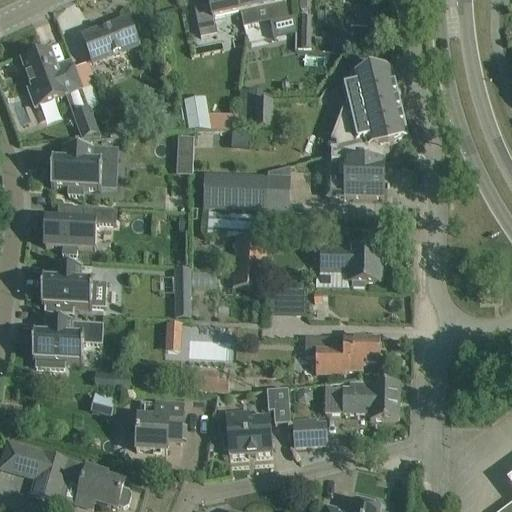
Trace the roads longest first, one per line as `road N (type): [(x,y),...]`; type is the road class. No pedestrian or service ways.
road 1 (residential): [(184,511),(188,501),(433,444),(435,367),(455,329)]
road 2 (residential): [(408,0),(434,153),(433,288),(455,329)]
road 3 (tertiary): [(437,0),(459,128),(484,189),(511,228)]
road 4 (residential): [(0,135),(17,229),(0,334)]
road 5 (tertiary): [(511,180),(472,71),(463,0)]
